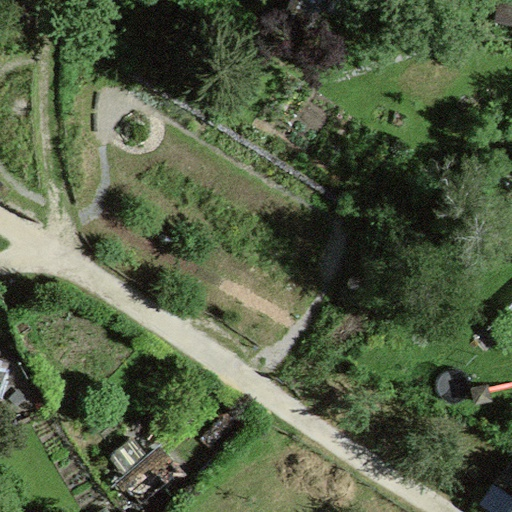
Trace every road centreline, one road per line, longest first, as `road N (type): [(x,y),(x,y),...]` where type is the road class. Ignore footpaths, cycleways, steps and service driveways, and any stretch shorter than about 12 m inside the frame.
road 1 (track): [(45,247),(465,511)]
road 2 (track): [(45,247),(50,55),(61,0)]
